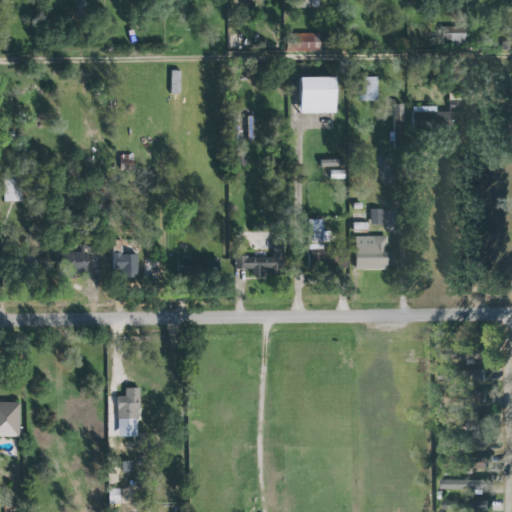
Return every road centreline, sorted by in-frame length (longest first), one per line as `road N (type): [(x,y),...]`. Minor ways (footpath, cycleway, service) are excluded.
road 1 (residential): [(0,58),(511,51)]
road 2 (tertiary): [(0,321),(511,315)]
road 3 (residential): [(507,315),(511,511)]
